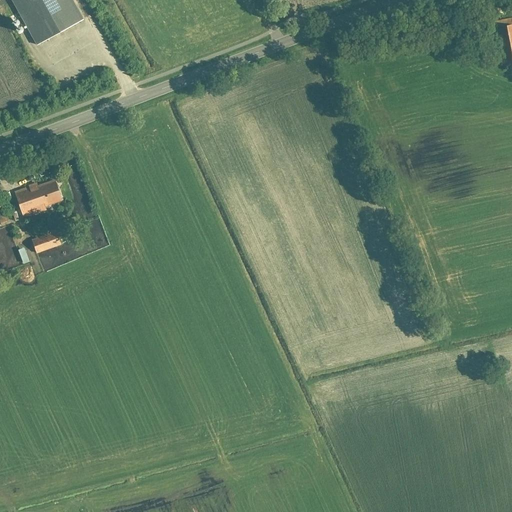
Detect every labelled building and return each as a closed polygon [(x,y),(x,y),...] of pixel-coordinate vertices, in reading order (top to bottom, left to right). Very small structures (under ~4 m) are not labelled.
[(6,0),(33,47),(81,21),(69,0),(6,0)] [(511,24),(494,28),(502,73),(511,70),(511,24)] [(15,196),(21,216),(59,205),(53,184),(15,196)] [(0,216),(0,228),(16,223),(12,212),(0,216)] [(30,243),(35,255),(59,247),(54,234),(30,243)]
